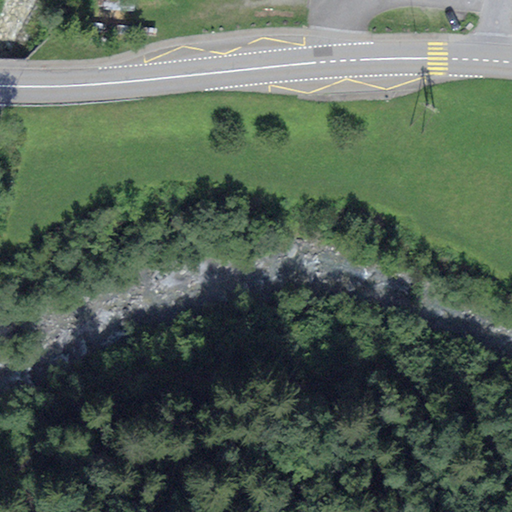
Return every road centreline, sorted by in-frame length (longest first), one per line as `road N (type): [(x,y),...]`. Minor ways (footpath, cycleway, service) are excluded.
road 1 (track): [(511,464),(489,432),(418,397),(359,347),(328,335),(297,346),(257,337),(140,362),(0,488)]
road 2 (primary): [(0,86),(382,58),(495,61)]
